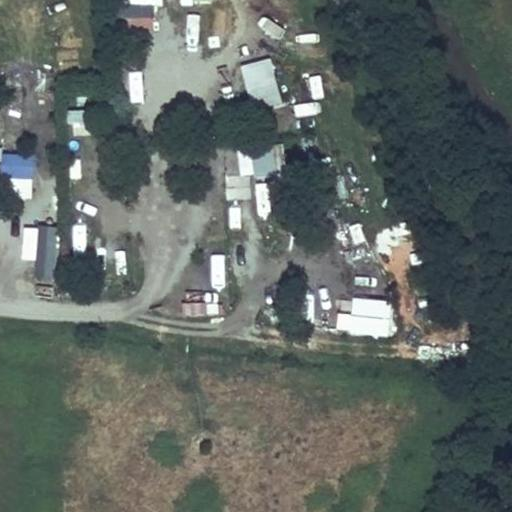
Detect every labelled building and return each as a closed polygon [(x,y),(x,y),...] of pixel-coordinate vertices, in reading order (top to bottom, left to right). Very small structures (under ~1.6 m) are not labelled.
[(131,0),(131,8),(163,10),(163,0),(131,0)] [(156,35),(155,11),(126,12),(126,36),(156,35)] [(195,51),(196,20),(182,20),(182,51),(195,51)] [(254,114),(283,105),(270,61),(240,70),(254,114)] [(291,80),(290,103),(327,103),(328,81),(291,80)] [(241,188),(287,185),(285,149),(239,152),(241,188)] [(32,191),(32,158),(1,158),(1,191),(32,191)] [(257,218),(272,217),(269,185),(254,186),(257,218)] [(232,273),(244,273),(243,249),(231,250),(232,273)]
